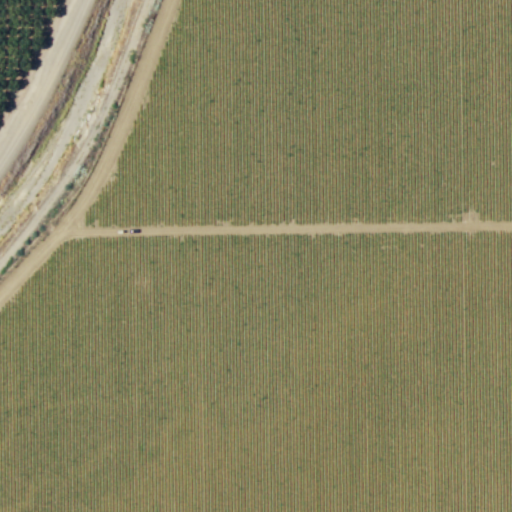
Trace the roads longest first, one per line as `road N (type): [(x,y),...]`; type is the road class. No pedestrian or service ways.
road 1 (track): [(0,262),(89,139),(146,0)]
road 2 (track): [(0,160),(85,0)]
